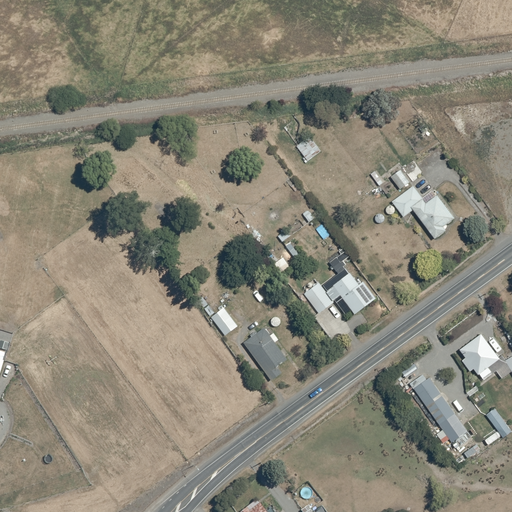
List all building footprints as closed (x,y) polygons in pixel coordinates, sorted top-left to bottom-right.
[(313,136),(295,147),(301,156),(304,154),(309,162),(315,158),(317,162),(321,159),(319,155),(323,152),(313,136)] [(393,176),(392,176),(402,189),(412,182),(402,169),(400,171),(397,167),(390,172),(393,176)] [(377,170),(372,174),(389,196),(397,190),(388,178),(385,180),(377,170)] [(394,202),(405,216),(415,209),(438,238),(448,230),(445,227),(457,217),(435,189),(424,198),(415,185),(394,202)] [(388,207),(387,208),(387,209),(387,210),(387,211),(387,212),(388,212),(388,213),(389,213),(389,214),(390,214),(391,214),(391,215),(392,215),(393,215),(393,214),(394,214),(395,214),(395,213),(396,213),(396,212),(397,212),(397,211),(397,210),(397,209),(397,208),(396,207),(396,206),(395,206),(395,205),(394,205),(393,205),(392,205),(391,205),(390,205),(389,205),(389,206),(388,206),(388,207)] [(347,250),(331,262),(333,265),(331,266),(334,270),(336,269),(340,274),(325,285),(323,282),(306,294),(321,314),(322,313),(329,321),(333,318),(327,310),(337,302),(347,315),(354,310),(357,314),(379,297),(366,280),(362,283),(345,261),(351,256),(347,250)] [(286,256),(275,263),(283,275),(294,268),(286,256)] [(237,325),(222,306),(210,315),(224,334),(237,325)] [(285,358),(263,327),(242,341),(270,380),(281,372),(276,365),(285,358)] [(486,334),(482,337),(480,333),(458,349),(464,356),(461,359),(469,369),(473,366),(483,379),(492,373),(496,370),(503,378),(509,373),(511,376),(511,354),(505,360),(486,334)] [(470,436),(428,374),(411,385),(450,441),(454,439),(458,445),(470,436)] [(510,430),(493,407),(485,413),(501,436),(510,430)] [(265,511),(255,498),(236,511),(265,511)]
